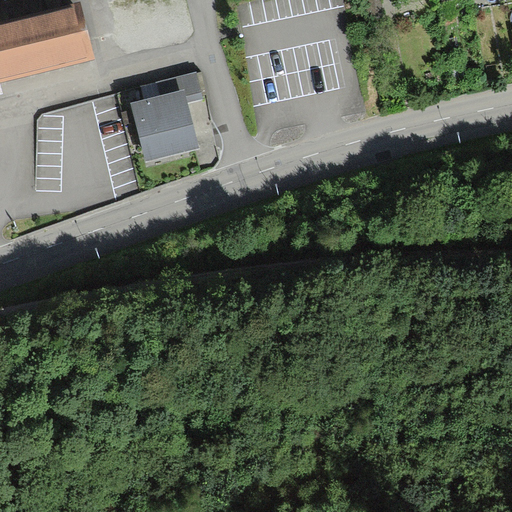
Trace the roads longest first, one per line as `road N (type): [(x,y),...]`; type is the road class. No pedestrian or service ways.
road 1 (track): [(0,311),(155,279),(511,255)]
road 2 (tertiary): [(248,177),(420,124),(511,107)]
road 3 (unknown): [(213,54),(92,84),(31,109),(0,177)]
road 4 (tertiary): [(0,267),(248,177)]
road 5 (residential): [(248,177),(201,0)]
road 6 (unknown): [(0,209),(84,205),(81,128)]
